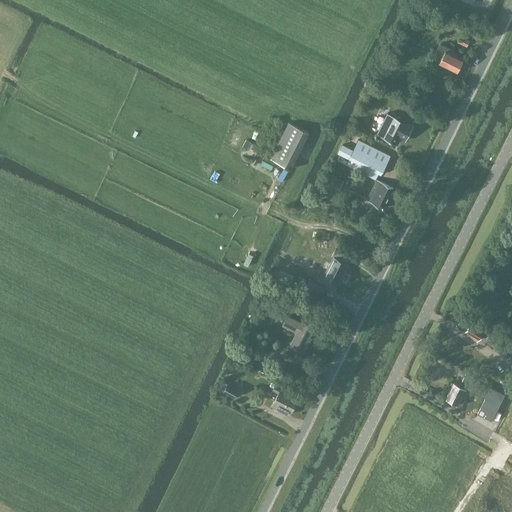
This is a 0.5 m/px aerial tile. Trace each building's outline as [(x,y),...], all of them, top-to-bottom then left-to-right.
[(424,20),(425,16),(442,25),(446,16),(429,8),(417,2),(412,14),(424,20)] [(460,36),(457,42),(466,46),(469,41),(460,36)] [(453,51),(447,47),(439,43),(435,52),(441,55),(438,62),(456,71),(462,58),(452,53),(453,51)] [(382,123),(376,134),(396,143),(399,136),(400,136),(405,138),(407,134),(411,126),(386,114),(382,123)] [(309,132),(288,122),(270,158),(290,169),(309,132)] [(375,180),(377,174),(380,175),(390,156),(357,139),(352,149),(342,144),(336,154),(338,155),(336,160),(375,180)] [(349,168),(346,174),(354,177),(357,171),(349,168)] [(328,185),(338,190),(342,180),(333,175),(331,178),(327,176),(324,183),(328,185)] [(376,179),(366,200),(383,208),(393,188),(376,179)] [(332,257),(322,276),(337,283),(344,269),(345,270),(348,263),(346,263),(348,257),(334,249),(331,256),(332,257)] [(270,297),(276,300),(283,284),(269,277),(263,291),(266,292),(262,302),(266,303),(270,297)] [(309,279),(304,290),(319,298),(325,288),(309,279)] [(295,332),(288,346),(302,353),(310,338),(308,337),(314,326),(301,319),(300,322),(286,315),(281,325),(295,332)] [(470,319),(463,316),(457,325),(464,329),(463,332),(476,340),(485,324),(472,316),(470,319)] [(490,328),(484,338),(499,347),(502,343),(505,338),(490,328)] [(244,336),(236,352),(246,356),(252,345),(248,343),(250,339),(244,336)] [(511,342),(505,338),(502,343),(511,349),(511,342)] [(265,352),(257,369),(269,374),(274,363),(271,362),(273,356),(265,352)] [(274,363),(269,374),(274,376),(276,378),(281,366),(274,363)] [(504,395),(476,381),(477,379),(466,373),(459,385),(453,382),(445,398),(457,403),(461,406),(468,390),(484,398),(476,413),(491,421),(504,395)] [(273,399),(270,405),(288,414),(296,400),(290,396),(293,391),(275,382),(268,396),(273,399)] [(223,383),(219,391),(222,393),(222,392),(234,398),(237,390),(226,384),(223,383)] [(511,510),(511,480),(492,468),(478,489),(511,510)]
